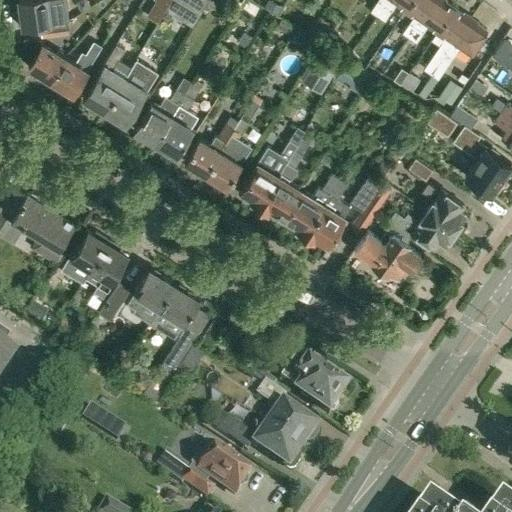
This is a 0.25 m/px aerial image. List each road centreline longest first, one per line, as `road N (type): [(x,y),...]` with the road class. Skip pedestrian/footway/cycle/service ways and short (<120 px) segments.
road 1 (residential): [(410,368),(0,114)]
road 2 (primary): [(345,511),(432,387)]
road 3 (primary): [(432,387),(511,276)]
